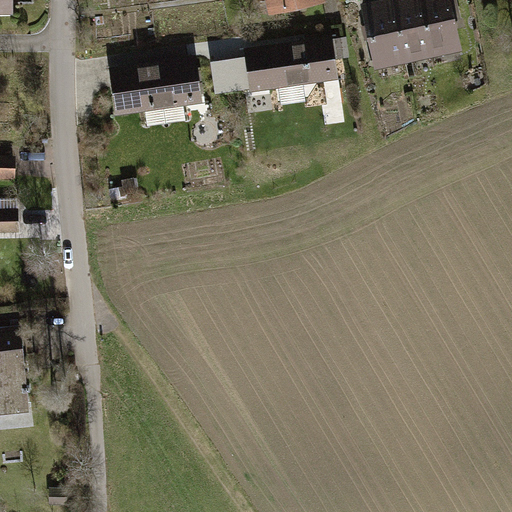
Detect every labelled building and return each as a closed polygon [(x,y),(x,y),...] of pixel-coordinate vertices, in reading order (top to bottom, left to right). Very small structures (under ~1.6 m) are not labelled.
[(256,0),(261,21),(323,7),(321,0),(256,0)] [(381,0),(356,5),(371,71),(399,65),(384,0),(381,0)] [(414,0),(384,0),(399,65),(427,58),(414,0)] [(444,0),(414,0),(427,58),(456,52),(444,0)] [(336,34),(339,58),(351,57),(348,33),(336,34)] [(238,50),(244,93),(333,80),(327,37),(238,50)] [(107,71),(115,120),(204,106),(196,57),(107,71)] [(18,153),(0,152),(0,183),(17,184),(18,153)] [(0,230),(18,230),(18,208),(0,208),(0,230)] [(25,328),(0,329),(0,411),(32,409),(25,328)]
